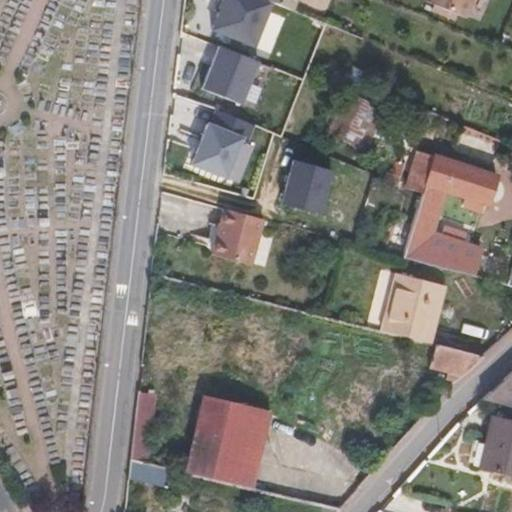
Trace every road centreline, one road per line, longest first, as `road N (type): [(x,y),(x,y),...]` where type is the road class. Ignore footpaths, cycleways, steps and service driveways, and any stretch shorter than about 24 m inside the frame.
road 1 (tertiary): [(164,0),(102,511)]
road 2 (residential): [(511,347),(357,511)]
